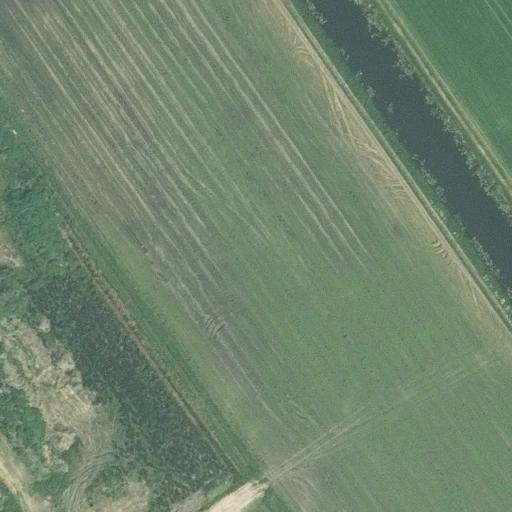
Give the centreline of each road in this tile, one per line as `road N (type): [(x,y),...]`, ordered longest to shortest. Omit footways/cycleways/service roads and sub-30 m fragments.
road 1 (track): [(511,324),(286,0)]
road 2 (track): [(511,186),(382,0)]
